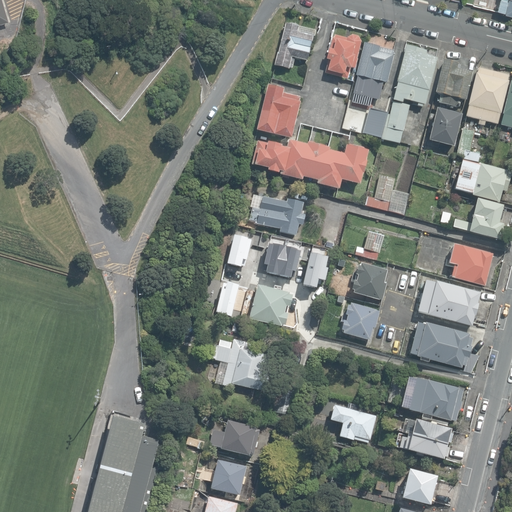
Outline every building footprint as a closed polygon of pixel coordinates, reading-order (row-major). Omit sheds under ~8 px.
[(0,0),(0,26),(9,24),(1,0),(0,0)] [(511,0),(499,0),(497,8),(511,12),(511,0)] [(274,66),(289,69),(289,68),(292,68),(294,60),(291,59),(292,56),(308,60),(315,31),(285,24),(274,66)] [(325,73),(348,80),(351,67),(356,68),(358,59),(357,59),(361,41),(358,36),(353,35),(348,38),(335,36),(335,39),(333,38),(330,50),(328,49),(326,60),(328,61),(325,73)] [(356,98),(370,101),(370,99),(378,100),(383,83),(387,84),(394,55),(392,55),(393,51),(380,48),(380,47),(364,43),(356,76),(357,77),(353,93),(357,94),(356,98)] [(425,51),(406,46),(396,83),(397,83),(389,115),(388,115),(382,140),(400,144),(411,102),(418,104),(418,107),(422,108),(423,105),(425,105),(437,58),(424,55),(425,51)] [(466,101),(472,72),(456,69),(457,64),(441,61),(435,93),(440,94),(439,104),(458,108),(459,99),(466,101)] [(479,124),(484,125),(485,121),(498,124),(509,81),(507,81),(508,75),(479,68),(477,74),(477,73),(466,116),(480,119),(479,124)] [(511,78),(511,83),(510,83),(500,125),(511,127),(511,78)] [(257,130),(291,139),(301,97),(282,93),(284,89),(268,85),(257,130)] [(362,133),(381,138),(388,113),(370,108),(362,133)] [(453,147),(461,116),(435,110),(427,141),(453,147)] [(478,162),(479,154),(470,152),(474,131),(462,129),(456,155),(463,157),(462,159),(478,162)] [(316,185),(339,190),(341,180),(360,185),(362,174),(364,174),(367,161),(365,161),(368,151),(346,146),(344,154),(328,150),(329,148),(307,142),(307,145),(288,140),(286,149),(281,147),(281,146),(259,141),(253,165),(267,169),(267,171),(278,174),(278,172),(280,172),(280,175),(302,181),(303,178),(317,181),(316,185)] [(471,196),(499,203),(502,191),(506,192),(511,172),(462,160),(455,190),(472,194),(471,196)] [(365,205),(403,214),(405,206),(390,202),(392,191),(395,179),(380,175),(374,199),(367,197),(365,205)] [(390,202),(405,206),(407,195),(392,191),(390,202)] [(280,232),(296,236),(299,224),(303,225),(305,215),(301,214),(304,203),(287,199),(287,202),(263,197),(260,209),(252,207),(249,218),(238,216),(235,226),(254,230),(256,224),(281,229),(280,232)] [(453,228),(499,240),(503,225),(498,223),(503,207),(476,200),(470,223),(455,219),(453,228)] [(440,222),(448,224),(451,215),(442,213),(440,222)] [(354,255),(377,261),(384,235),(368,231),(364,249),(356,247),(354,255)] [(247,239),(234,236),(226,265),(240,268),(241,266),(244,267),(251,242),(247,241),(247,239)] [(266,266),(265,273),(289,279),(291,271),(294,272),(299,252),(295,251),(296,250),(271,244),(271,245),(267,244),(263,265),(266,266)] [(454,278),(484,286),(492,254),(454,244),(449,263),(457,265),(457,268),(453,267),(451,276),(454,277),(454,278)] [(327,259),(310,254),(302,286),(315,289),(317,281),(324,282),(327,270),(324,269),(327,259)] [(352,292),(381,300),(386,283),(383,282),(387,270),(360,263),(359,265),(358,265),(356,273),(353,272),(350,281),(353,281),(351,289),(353,289),(352,292)] [(427,315),(471,326),(474,316),(475,316),(478,304),(477,304),(480,294),(435,282),(435,284),(425,281),(417,311),(427,314),(427,315)] [(230,316),(238,286),(225,283),(222,283),(215,312),(230,316)] [(242,317),(281,327),(282,325),(285,325),(288,314),(286,314),(287,307),(289,307),(292,297),(289,296),(289,294),(257,286),(254,300),(247,298),(242,317)] [(342,331),(368,338),(372,326),(374,326),(378,310),(349,302),(349,305),(346,304),(344,312),(342,311),(340,320),(342,320),(340,328),(343,329),(342,331)] [(463,365),(465,366),(467,358),(469,358),(470,354),(472,347),(470,346),(472,338),(469,337),(469,335),(425,323),(424,326),(417,324),(409,353),(417,355),(416,357),(420,358),(419,361),(429,363),(429,360),(462,368),(463,365)] [(248,352),(250,344),(233,340),(232,345),(231,344),(231,343),(219,340),(218,346),(213,345),(210,358),(215,359),(215,360),(220,361),(215,383),(233,388),(234,385),(265,392),(268,377),(267,377),(270,361),(265,360),(266,356),(248,352)] [(465,366),(463,371),(471,373),(479,356),(470,354),(469,358),(467,358),(465,366)] [(451,420),(456,422),(459,410),(460,411),(462,402),(460,401),(463,390),(458,389),(458,388),(417,377),(408,411),(421,414),(420,417),(431,420),(432,416),(450,421),(451,420)] [(294,416),(298,394),(285,391),(271,411),(294,416)] [(353,440),(368,443),(368,440),(370,441),(376,417),(364,414),(366,408),(348,404),(347,409),(334,406),(330,421),(342,424),(338,438),(353,441),(353,440)] [(145,425),(113,416),(87,511),(147,511),(160,468),(153,465),(159,443),(142,439),(145,425)] [(220,449),(249,456),(249,454),(253,455),(259,432),(255,431),(256,427),(227,420),(224,433),(213,430),(209,445),(221,448),(220,449)] [(414,420),(410,434),(447,444),(451,429),(435,425),(436,422),(429,420),(428,423),(414,420)] [(443,460),(447,444),(410,434),(407,434),(406,437),(402,436),(399,448),(443,460)] [(186,444),(202,449),(204,442),(188,437),(186,444)] [(211,489),(239,495),(246,467),(217,461),(211,489)] [(402,498),(430,504),(436,477),(409,470),(402,498)] [(184,483),(192,486),(195,477),(186,475),(184,483)] [(376,489),(385,491),(386,483),(377,481),(376,489)] [(204,511),(234,511),(237,504),(208,497),(204,511)]
